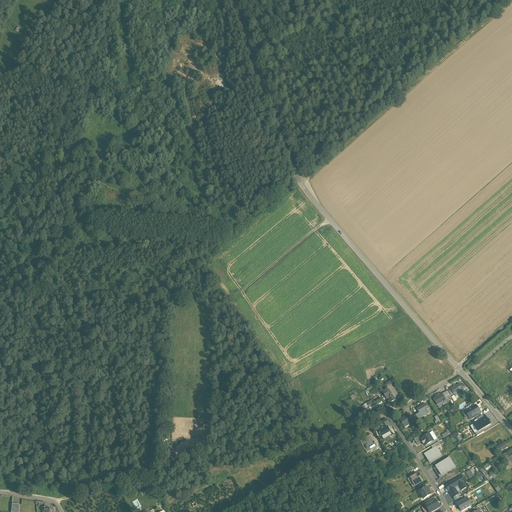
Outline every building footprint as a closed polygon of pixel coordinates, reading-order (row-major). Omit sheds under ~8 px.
[(399,398),(392,385),(390,386),(389,384),(386,386),(388,388),(395,400),(399,398)] [(459,384),(450,389),(453,394),(462,388),(459,384)] [(374,386),(367,390),(370,395),(377,391),(374,386)] [(395,400),(388,388),(382,391),(387,400),(389,398),(391,403),(395,400)] [(442,395),(433,400),(436,403),(440,401),(441,402),(445,400),(442,395)] [(374,404),(373,401),(367,404),(372,413),(384,406),(381,400),(374,404)] [(425,405),(416,410),(419,414),(416,416),(419,420),(428,414),(426,411),(428,409),(425,405)] [(471,420),(481,414),(475,406),(469,410),(465,412),(471,420)] [(409,415),(400,420),(405,428),(413,423),(409,415)] [(483,430),(490,426),(486,418),(484,419),(483,416),(477,420),(478,422),(473,425),(478,433),(483,430)] [(387,428),(378,433),(381,437),(389,432),(387,428)] [(420,440),(425,447),(434,442),(429,434),(420,440)] [(370,438),(361,444),(364,448),(372,443),(370,438)] [(431,447),(433,451),(436,449),(441,446),(439,443),(431,447)] [(504,443),(496,448),(498,453),(507,447),(504,443)] [(431,464),(441,457),(436,449),(433,451),(426,456),(431,464)] [(449,460),(437,468),(443,477),(455,469),(449,460)] [(470,481),(475,478),(474,475),(475,474),(473,470),(467,473),(470,481)] [(419,477),(417,479),(413,481),(415,486),(422,482),(419,477)] [(460,477),(445,486),(449,493),(449,492),(454,499),(459,496),(455,489),(458,487),(461,492),(467,489),(463,483),(464,483),(460,477)] [(427,488),(419,492),(424,500),(431,495),(427,488)] [(374,495),(368,498),(370,500),(371,503),(377,500),(374,495)] [(457,505),(461,511),(462,511),(472,506),(467,499),(457,505)] [(432,511),(439,508),(434,501),(422,508),(423,511),(432,511)]
